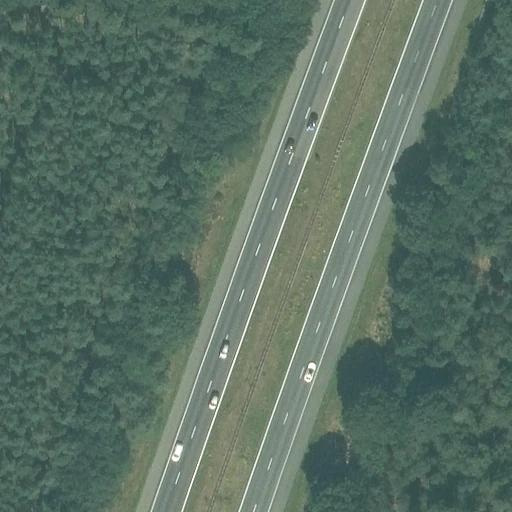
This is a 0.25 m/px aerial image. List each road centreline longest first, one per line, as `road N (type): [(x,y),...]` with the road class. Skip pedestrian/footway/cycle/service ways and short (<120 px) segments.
road 1 (motorway): [(252,511),(437,0)]
road 2 (motorway): [(349,0),(165,511)]
